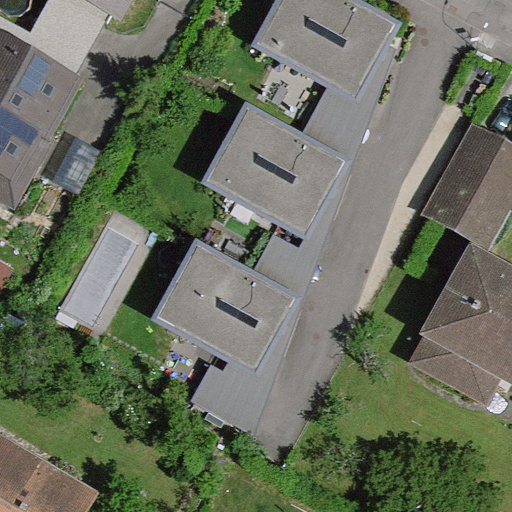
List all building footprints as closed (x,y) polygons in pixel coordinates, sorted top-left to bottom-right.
[(103,25),(55,0),(54,0),(26,54),(0,40),(0,194),(10,199),(103,25)] [(400,31),(341,0),(287,0),(259,53),(360,106),(400,31)] [(349,170),(248,116),(208,191),(309,244),(349,170)] [(511,155),(473,133),(427,214),(485,246),(511,197),(511,155)] [(101,320),(136,231),(105,219),(70,308),(101,320)] [(298,307),(197,254),(157,329),(258,382),(298,307)] [(511,381),(511,284),(478,266),(424,366),(468,391),(483,366),(511,381)] [(77,511),(0,465),(0,511),(77,511)]
